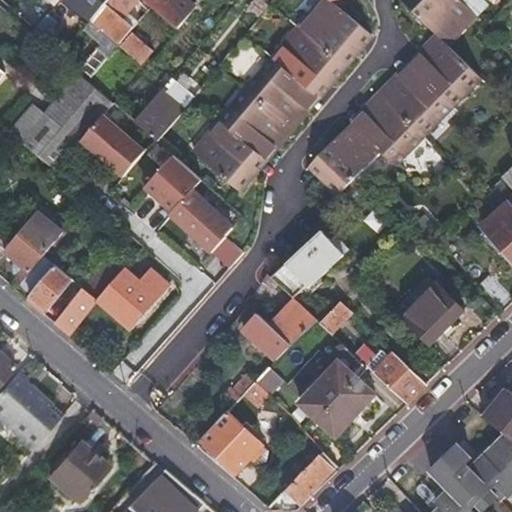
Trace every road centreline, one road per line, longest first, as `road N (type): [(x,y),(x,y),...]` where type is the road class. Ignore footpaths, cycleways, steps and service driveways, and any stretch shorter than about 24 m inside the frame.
road 1 (residential): [(0,303),(245,511)]
road 2 (residential): [(323,511),(511,336)]
